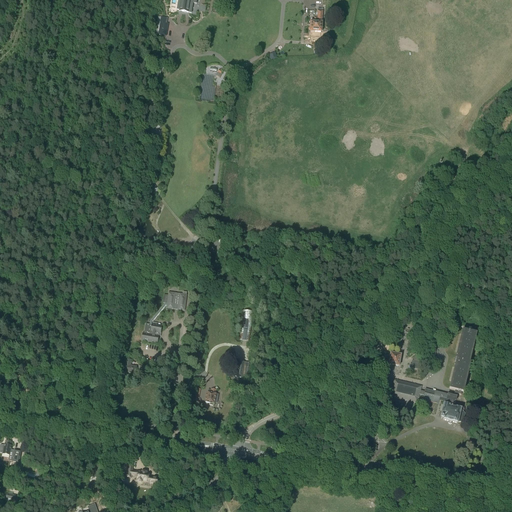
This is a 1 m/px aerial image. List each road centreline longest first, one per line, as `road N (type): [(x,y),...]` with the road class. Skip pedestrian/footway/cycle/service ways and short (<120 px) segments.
road 1 (unclassified): [(237,452),(252,427),(284,409),(323,367),(511,151)]
road 2 (secondary): [(511,498),(237,452)]
road 3 (track): [(207,231),(232,81),(282,42)]
road 4 (secondary): [(171,441),(0,411)]
road 5 (unclassified): [(171,441),(200,272)]
